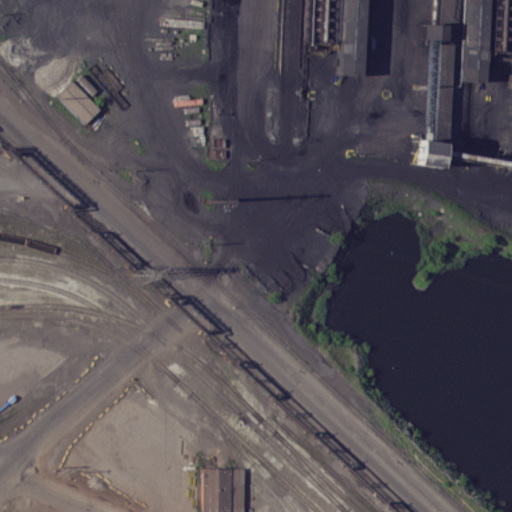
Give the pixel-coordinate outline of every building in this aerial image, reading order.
[(337,0),(359,0),(356,77),(343,77),(334,76),(337,0)] [(460,0),(483,0),(479,84),(468,84),(457,83),(460,0)] [(70,79),(96,110),(75,127),(49,95),(70,79)] [(410,136),(437,143),(430,166),(403,159),(410,136)] [(198,511),(197,466),(239,465),(241,511),(198,511)]
